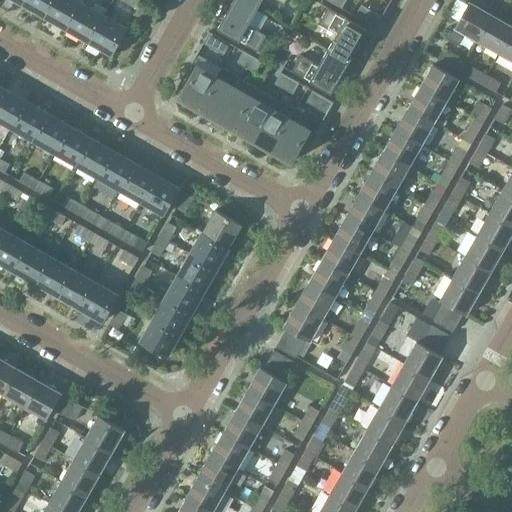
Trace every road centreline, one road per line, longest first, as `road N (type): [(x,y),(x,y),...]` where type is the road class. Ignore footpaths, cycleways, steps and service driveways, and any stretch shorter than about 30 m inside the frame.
road 1 (residential): [(301,212),(422,0)]
road 2 (residential): [(185,419),(301,212)]
road 3 (residential): [(185,419),(0,314)]
road 4 (residential): [(301,212),(130,111)]
road 5 (residential): [(130,111),(0,33)]
road 6 (residential): [(130,111),(195,0)]
